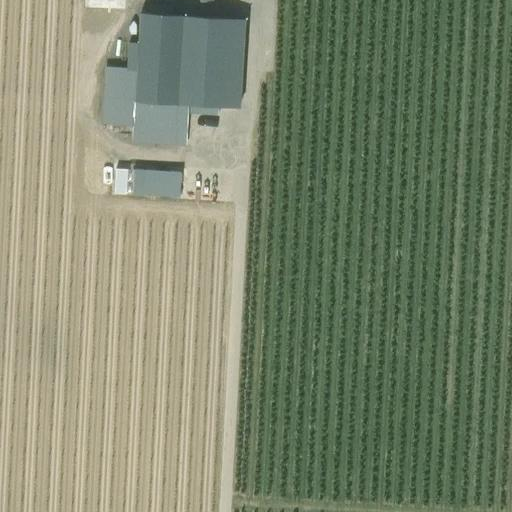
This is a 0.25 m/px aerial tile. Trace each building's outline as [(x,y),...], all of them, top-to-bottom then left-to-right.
[(103,66),(100,125),(132,127),(131,143),(186,146),(188,113),(217,115),(217,106),(239,108),(245,19),(139,12),(137,42),(127,42),(126,67),(103,66)] [(112,152),(73,164),(77,177),(117,165),(112,152)] [(195,207),(210,207),(210,165),(195,165),(195,207)] [(232,208),(233,166),(221,166),(220,208),(232,208)] [(180,171),(115,167),(114,192),(126,193),(126,190),(131,190),(131,192),(179,195),(180,171)]
